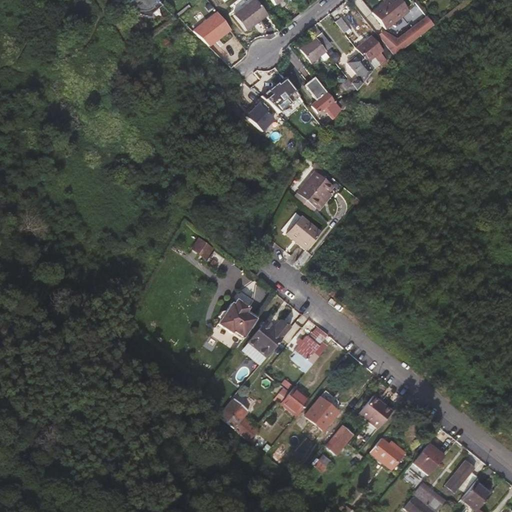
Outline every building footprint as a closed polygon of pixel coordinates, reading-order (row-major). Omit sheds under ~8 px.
[(120,0),(138,21),(155,7),(149,0),(120,0)] [(245,32),(266,16),(253,0),(252,0),(232,16),(245,32)] [(398,0),(388,0),(372,13),(385,29),(408,12),(398,0)] [(371,15),(361,2),(355,7),(365,20),(371,15)] [(231,31),(217,13),(192,32),(209,48),(231,31)] [(350,31),(340,18),(335,22),(344,35),(350,31)] [(393,56),(432,25),(428,21),(426,22),(424,18),(411,28),(410,27),(397,37),(398,39),(394,42),(390,36),(382,42),(393,56)] [(331,47),(321,34),(315,38),(325,52),(331,47)] [(381,53),(369,37),(355,48),(359,53),(367,64),(380,54),(381,53)] [(325,52),(315,38),(300,50),(310,63),(325,52)] [(373,71),(367,64),(359,53),(346,63),(357,77),(350,84),(355,90),(356,92),(373,71)] [(302,63),(295,54),(289,58),(296,67),(302,63)] [(380,66),(379,64),(384,60),(380,54),(367,64),(373,71),(380,66)] [(298,97),(284,79),(260,98),(277,114),(298,97)] [(355,90),(350,84),(346,79),(339,86),(348,95),(355,90)] [(340,111),(326,93),(311,107),(317,115),(323,110),(331,122),(340,111)] [(312,173),(295,193),(313,207),(330,187),(312,173)] [(305,251),(319,233),(299,217),(285,235),(305,251)] [(201,236),(191,249),(206,261),(216,248),(201,236)] [(232,333),(242,339),(255,320),(245,314),(248,309),(235,301),(232,305),(230,304),(225,313),(221,312),(218,317),(219,321),(216,325),(231,335),(232,333)] [(265,358),(288,331),(278,322),(272,329),(265,323),(248,343),(265,358)] [(311,354),(326,336),(316,328),(307,338),(295,352),(311,365),(317,358),(311,354)] [(295,352),(307,338),(306,337),(294,351),(295,352)] [(295,417),(310,400),(294,387),(279,404),(295,417)] [(324,391),(303,417),(322,431),(336,414),(332,410),(338,402),(324,391)] [(397,407),(385,398),(376,410),(387,419),(397,407)] [(241,409),(231,400),(228,403),(239,412),(241,409)] [(242,418),(246,413),(241,409),(239,412),(228,403),(218,416),(233,428),(242,418)] [(249,441),(258,431),(242,418),(233,428),(249,441)] [(352,436),(340,427),(325,446),(335,455),(352,436)] [(304,441),(291,430),(281,442),(294,453),(304,441)] [(389,470),(403,453),(390,442),(388,445),(381,439),(369,453),(389,470)] [(265,454),(272,446),(267,442),(260,450),(265,454)] [(442,457),(436,453),(433,450),(436,447),(429,442),(410,464),(426,477),(442,457)] [(279,465),(288,455),(278,447),(269,458),(279,465)] [(321,455),(314,464),(322,470),(329,462),(321,455)] [(459,500),(475,481),(480,475),(470,467),(444,500),(453,507),(459,500)] [(475,511),(476,510),(490,494),(475,481),(459,500),(474,511),(475,511)] [(408,511),(424,511),(434,500),(418,487),(412,495),(414,497),(404,508),(408,511)] [(434,511),(440,505),(434,500),(424,511),(434,511)]
